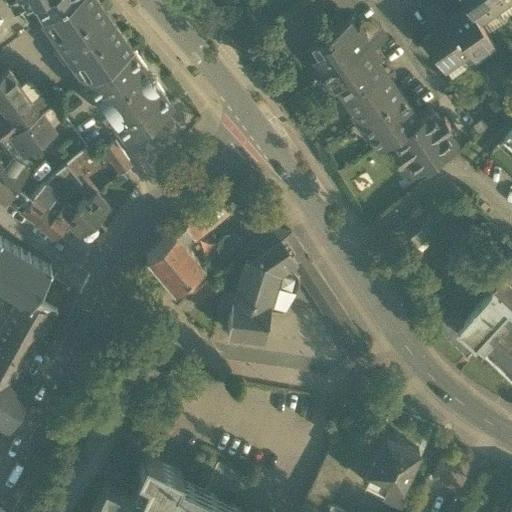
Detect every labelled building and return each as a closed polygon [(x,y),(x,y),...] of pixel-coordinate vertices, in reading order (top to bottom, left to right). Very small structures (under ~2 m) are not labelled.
[(6,0),(10,6),(17,0),(34,0),(43,15),(49,11),(64,0),(6,0)] [(70,57),(72,56),(76,53),(82,61),(84,60),(92,72),(131,44),(99,0),(64,0),(49,11),(57,22),(55,24),(62,33),(58,35),(56,37),(70,57)] [(464,0),(466,3),(476,16),(495,2),(493,0),(464,0)] [(511,0),(498,0),(495,2),(501,11),(511,3),(511,0)] [(436,24),(438,26),(448,19),(446,16),(436,1),(426,8),(436,24)] [(501,11),(495,2),(476,16),(485,29),(505,16),(501,11)] [(446,16),(448,19),(467,45),(472,53),(492,39),(485,29),(476,16),(466,3),(446,16)] [(43,15),(58,35),(62,33),(55,24),(57,22),(49,11),(43,15)] [(310,55),(320,70),(365,39),(362,35),(365,33),(357,21),(354,24),(348,14),(308,41),(315,51),(310,55)] [(442,62),(467,45),(448,19),(438,26),(436,24),(422,33),(442,62)] [(336,82),(342,92),(382,65),(375,55),(379,52),(371,41),(368,43),(365,39),(320,70),(331,85),(336,82)] [(166,93),(154,76),(144,83),(138,74),(148,67),(131,44),(92,72),(90,73),(125,122),(166,93)] [(467,45),(442,62),(450,74),(474,57),(472,53),(467,45)] [(90,73),(92,72),(84,60),(82,61),(76,53),(72,56),(87,76),(90,73)] [(342,92),(360,117),(399,90),(382,65),(342,92)] [(144,83),(154,76),(148,67),(138,74),(144,83)] [(8,116),(0,122),(0,139),(9,133),(39,111),(8,70),(0,76),(0,106),(1,106),(8,116)] [(171,99),(166,93),(125,122),(90,73),(87,76),(85,77),(125,132),(171,99)] [(377,142),(389,134),(417,115),(399,90),(360,117),(377,142)] [(417,115),(389,134),(397,145),(392,148),(398,157),(403,153),(412,166),(453,138),(444,125),(449,122),(443,113),(438,117),(430,106),(417,115)] [(39,111),(9,133),(23,148),(51,128),(39,111)] [(0,144),(14,155),(23,148),(9,133),(0,139),(0,144)] [(118,167),(129,159),(114,139),(101,149),(114,166),(118,167)] [(27,164),(14,155),(0,144),(0,194),(3,196),(27,164)] [(118,167),(114,166),(119,173),(132,163),(129,159),(118,167)] [(62,179),(52,188),(43,181),(19,209),(35,221),(42,212),(48,217),(64,199),(74,187),(85,193),(84,194),(86,198),(95,189),(84,176),(80,180),(65,162),(54,170),(62,179)] [(84,194),(77,203),(66,216),(66,217),(78,230),(94,215),(107,203),(96,189),(95,189),(86,198),(84,194)] [(188,232),(193,238),(227,211),(217,198),(175,230),(181,238),(188,232)] [(77,203),(64,199),(48,217),(42,212),(35,221),(52,233),(66,217),(66,216),(77,203)] [(432,217),(425,208),(423,206),(393,232),(409,250),(415,245),(430,232),(423,224),(432,217)] [(78,230),(89,241),(106,228),(94,215),(78,230)] [(234,292),(232,297),(269,301),(268,307),(281,309),(295,285),(297,281),(297,277),(295,274),(298,272),(302,270),(346,336),(356,351),(367,344),(290,230),(280,236),(271,225),(239,250),(245,252),(234,292)] [(146,255),(174,288),(203,263),(181,238),(175,230),(146,255)] [(29,301),(33,295),(50,265),(0,236),(0,285),(18,295),(29,301)] [(211,272),(203,263),(174,288),(182,297),(211,272)] [(511,267),(494,286),(511,302),(511,267)] [(342,339),(346,336),(302,270),(298,272),(342,339)] [(193,292),(201,301),(218,285),(210,276),(193,292)] [(511,370),(511,302),(494,286),(465,318),(458,312),(454,309),(448,309),(444,312),(442,315),(442,322),(444,326),(468,348),(478,338),(511,370)] [(219,306),(229,308),(231,297),(232,297),(234,292),(223,289),(219,306)] [(56,308),(33,295),(29,301),(18,295),(8,313),(0,327),(0,367),(16,377),(56,308)] [(264,334),(268,307),(269,301),(232,297),(231,297),(229,308),(226,330),(264,334)] [(346,336),(342,339),(339,341),(349,356),(356,351),(346,336)] [(0,422),(6,426),(30,385),(16,377),(0,367),(0,422)] [(389,474),(400,480),(418,443),(403,436),(400,430),(394,428),(390,430),(385,428),(368,464),(389,474)] [(305,494),(326,505),(330,497),(341,474),(357,441),(335,431),(305,494)] [(268,511),(254,505),(250,511),(240,511),(220,502),(219,506),(204,498),(205,495),(175,481),(180,470),(144,453),(137,469),(141,471),(135,484),(134,483),(129,493),(104,481),(88,511),(268,511)] [(400,480),(389,474),(381,490),(400,499),(407,483),(400,480)] [(299,507),(308,511),(322,511),(326,505),(305,494),(299,507)] [(341,511),(345,505),(330,497),(326,505),(322,511),(341,511)] [(448,511),(422,500),(416,511),(448,511)]
